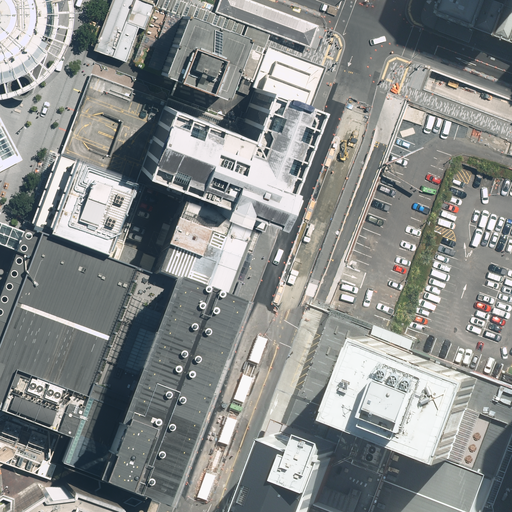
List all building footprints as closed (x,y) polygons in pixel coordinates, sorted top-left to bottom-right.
[(0,0),(0,80),(5,79),(13,76),(19,73),(26,69),(32,65),(37,60),(42,54),(46,47),(49,41),(52,34),(54,26),(54,19),(55,11),(54,4),(52,0),(0,0)] [(63,0),(53,0),(51,7),(60,10),(63,0)] [(114,57),(134,0),(112,0),(94,50),(114,57)] [(134,0),(114,57),(132,64),(154,4),(142,0),(134,0)] [(313,32),(315,27),(243,0),(219,0),(215,11),(222,14),(231,17),(247,23),(308,46),(310,41),(313,32)] [(444,0),(439,14),(478,27),(487,0),(444,0)] [(511,0),(487,0),(478,27),(511,39),(511,0)] [(159,74),(182,15),(154,4),(132,64),(159,74)] [(159,74),(221,97),(230,70),(243,37),(182,15),(159,74)] [(511,68),(511,63),(417,26),(403,63),(499,100),(506,83),(511,68)] [(230,70),(255,79),(267,46),(243,37),(230,70)] [(19,98),(23,98),(27,96),(30,93),(32,89),(33,85),(32,81),(30,77),(41,48),(26,43),(15,72),(11,75),(8,78),(6,82),(6,87),(8,91),(10,95),(14,97),(19,98)] [(308,108),(324,67),(267,46),(255,79),(252,87),(254,88),(244,114),(240,126),(237,133),(164,105),(165,101),(91,74),(84,92),(66,143),(61,156),(135,183),(145,186),(181,198),(225,215),(248,223),(261,228),(293,146),(308,108)] [(428,111),(405,103),(399,118),(422,126),(428,111)] [(0,172),(23,160),(0,117),(0,172)] [(24,235),(31,237),(61,156),(50,152),(21,232),(24,235)] [(61,156),(31,237),(115,268),(145,186),(135,183),(61,156)] [(225,215),(181,198),(177,209),(150,281),(165,287),(195,298),(216,306),(227,277),(237,250),(244,233),(248,223),(225,215)] [(216,306),(230,311),(261,228),(248,223),(244,233),(237,250),(227,277),(216,306)] [(2,225),(0,224),(0,245),(18,252),(24,235),(21,232),(2,225)] [(213,356),(230,311),(216,306),(195,298),(165,287),(150,281),(115,268),(31,237),(24,235),(18,252),(7,282),(0,299),(0,411),(3,412),(68,436),(59,460),(96,473),(160,497),(167,478),(207,372),(213,356)] [(242,314),(230,311),(213,356),(207,372),(167,478),(160,497),(175,503),(242,314)] [(483,376),(369,334),(353,376),(338,416),(352,421),(452,459),(483,376)] [(486,511),(511,442),(511,385),(483,376),(452,459),(352,421),(341,450),(317,511),(486,511)] [(96,473),(59,460),(52,480),(37,474),(0,497),(0,413),(3,412),(0,411),(0,511),(155,511),(160,497),(96,473)] [(52,480),(59,460),(68,436),(3,412),(0,413),(0,497),(37,474),(52,480)] [(317,511),(323,498),(341,450),(336,448),(342,429),(319,421),(311,440),(299,436),(278,429),(247,511),(317,511)]
